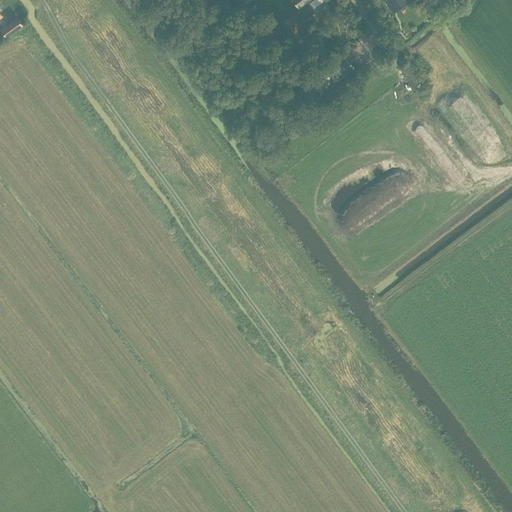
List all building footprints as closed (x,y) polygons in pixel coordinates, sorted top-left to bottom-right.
[(314,0),(311,2),(317,11),(321,15),(332,7),(330,4),(336,0),(314,0)] [(405,0),(385,0),(388,4),(392,1),(398,9),(407,2),(405,0)] [(311,2),(297,12),(303,21),(317,11),(311,2)] [(417,23),(429,18),(424,9),(413,15),(417,23)] [(18,18),(8,25),(13,32),(23,24),(18,18)] [(302,27),(309,33),(313,29),(306,22),(302,27)] [(321,93),(355,67),(342,49),(307,75),(321,93)]
